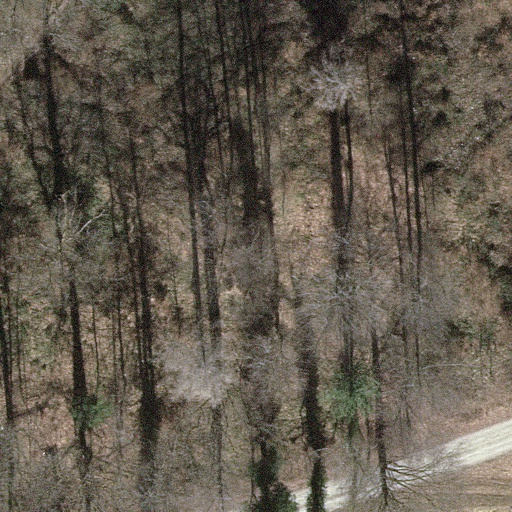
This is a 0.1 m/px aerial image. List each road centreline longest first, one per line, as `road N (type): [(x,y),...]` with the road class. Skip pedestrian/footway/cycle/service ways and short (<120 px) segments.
road 1 (track): [(0,103),(384,372),(474,460),(511,465)]
road 2 (track): [(262,511),(511,444)]
